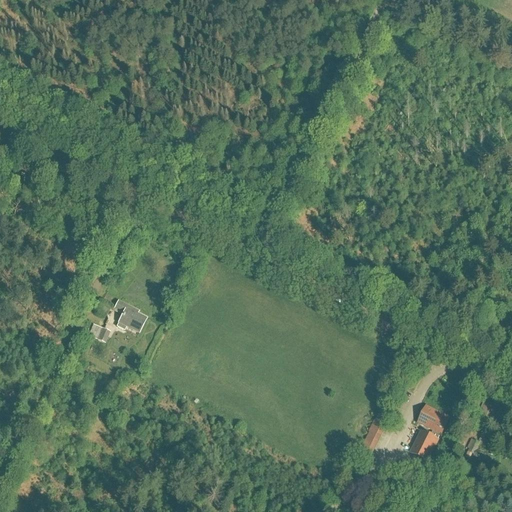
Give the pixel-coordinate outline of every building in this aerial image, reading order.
[(107,318),(112,308),(101,302),(96,313),(107,318)] [(123,314),(118,324),(116,329),(124,333),(126,329),(139,335),(146,321),(133,315),(134,312),(117,304),(114,310),(123,314)] [(93,326),(83,349),(87,351),(92,339),(105,345),(110,334),(93,326)] [(428,464),(439,441),(437,440),(440,436),(441,436),(450,419),(426,408),(418,424),(434,432),(431,437),(421,432),(409,455),(428,464)] [(372,455),(387,426),(383,423),(385,418),(379,414),(376,420),(361,449),(372,455)] [(473,442),(465,459),(469,461),(472,455),(474,456),(474,457),(488,463),(490,458),(477,452),(480,445),(473,442)] [(393,480),(385,489),(393,497),(401,488),(393,480)]
